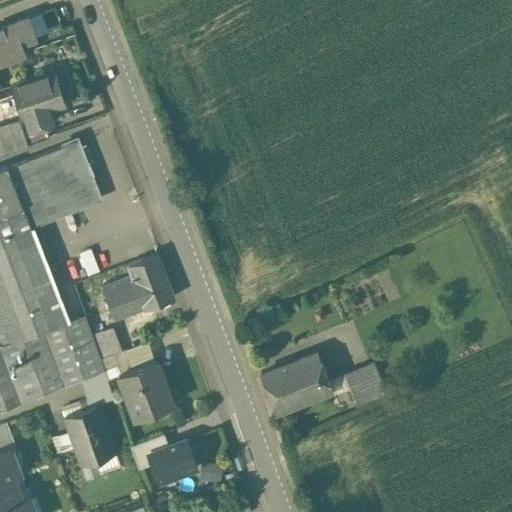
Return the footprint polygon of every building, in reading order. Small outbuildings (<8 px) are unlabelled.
[(28,15),(0,25),(0,59),(24,50),(20,41),(35,35),(28,15)] [(53,70),(13,83),(23,116),(19,117),(28,142),(49,134),(41,110),(64,103),(53,70)] [(19,117),(0,123),(0,150),(28,142),(19,117)] [(63,144),(8,165),(23,205),(29,221),(98,195),(76,139),(63,144)] [(0,165),(0,214),(23,205),(8,165),(7,163),(0,165)] [(23,205),(0,214),(0,313),(10,340),(24,335),(67,318),(29,221),(23,205)] [(157,251),(127,262),(131,272),(101,284),(114,317),(144,306),(174,295),(157,251)] [(0,344),(10,340),(0,313),(0,344)] [(112,325),(93,332),(101,355),(121,348),(112,325)] [(91,330),(30,353),(45,391),(104,368),(100,356),(91,330)] [(10,340),(0,344),(0,346),(21,401),(45,391),(30,353),(24,335),(10,340)] [(101,355),(100,356),(104,368),(107,377),(119,373),(118,372),(135,365),(128,345),(121,348),(101,355)] [(0,346),(0,408),(21,401),(0,346)] [(318,350),(261,372),(275,410),(333,388),(318,350)] [(135,365),(118,372),(119,373),(135,416),(173,402),(156,358),(135,365)] [(373,360),(345,371),(357,404),(385,392),(373,360)] [(104,368),(80,378),(87,397),(111,389),(107,377),(104,368)] [(99,402),(64,414),(81,462),(116,450),(99,402)] [(147,450),(168,442),(163,431),(130,443),(138,466),(151,461),(147,450)] [(168,442),(147,450),(151,461),(159,480),(198,465),(186,435),(168,442)] [(0,478),(8,476),(9,476),(20,472),(10,447),(0,450),(0,478)] [(222,464),(202,460),(199,476),(219,479),(222,464)] [(8,476),(0,478),(0,505),(18,499),(17,498),(9,476),(8,476)] [(236,511),(250,505),(242,486),(228,492),(236,511)] [(18,499),(0,505),(0,511),(35,511),(28,494),(17,498),(18,499)]
